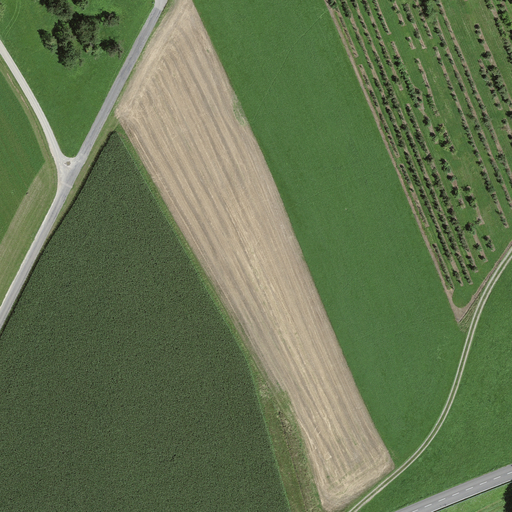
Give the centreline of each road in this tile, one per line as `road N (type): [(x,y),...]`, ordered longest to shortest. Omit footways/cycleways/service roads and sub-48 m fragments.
road 1 (residential): [(162,0),(0,323)]
road 2 (track): [(354,511),(438,429),(489,286),(511,253)]
road 3 (track): [(75,174),(0,49)]
